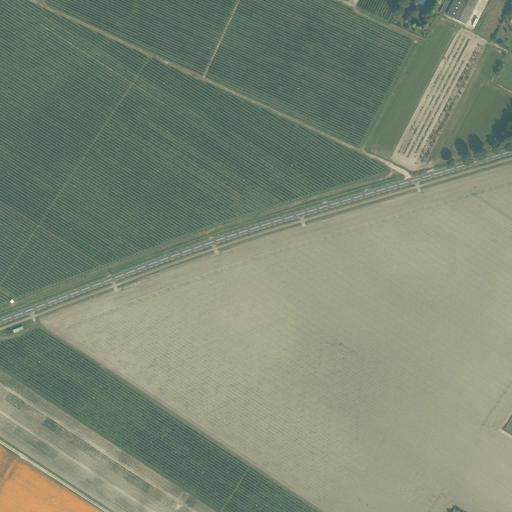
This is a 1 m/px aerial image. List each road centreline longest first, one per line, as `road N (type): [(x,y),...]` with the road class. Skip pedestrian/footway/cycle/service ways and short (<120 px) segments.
road 1 (tertiary): [(0,321),(244,231),(511,151)]
road 2 (track): [(39,0),(412,181)]
road 3 (track): [(0,441),(107,511)]
